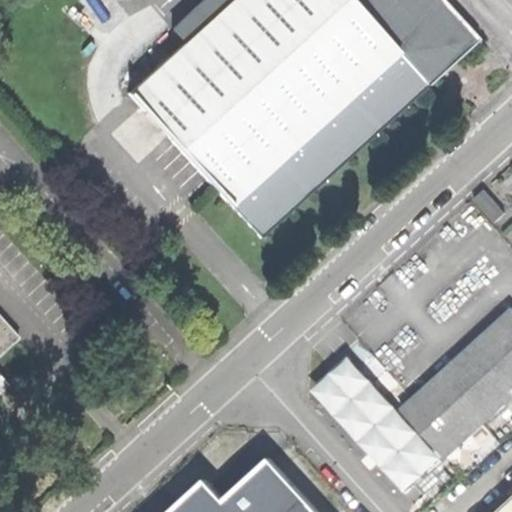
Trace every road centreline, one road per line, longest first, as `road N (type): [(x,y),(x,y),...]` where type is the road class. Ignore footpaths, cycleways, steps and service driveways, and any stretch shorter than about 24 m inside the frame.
road 1 (unclassified): [(511,126),(241,367)]
road 2 (unclassified): [(241,367),(82,511)]
road 3 (unclassified): [(241,367),(372,511)]
